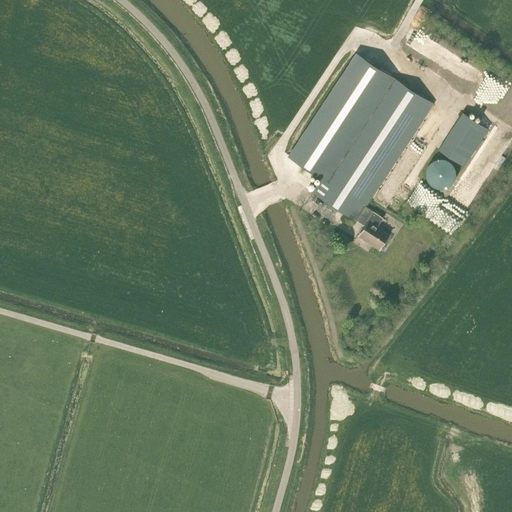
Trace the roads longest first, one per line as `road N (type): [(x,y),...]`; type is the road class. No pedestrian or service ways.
road 1 (unclassified): [(275,511),(297,405),(284,306),(198,91),(159,36),(120,0)]
road 2 (track): [(419,0),(387,58),(357,41),(278,156)]
